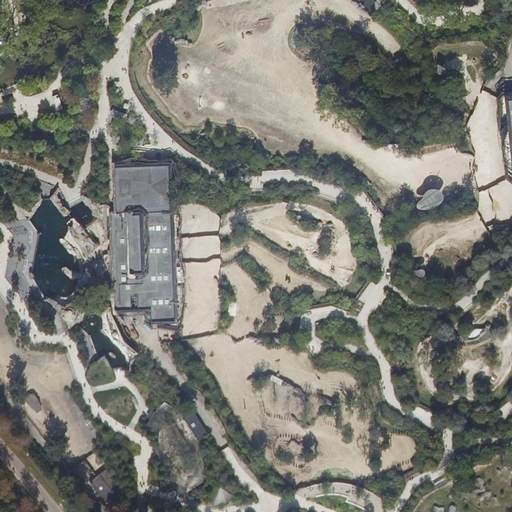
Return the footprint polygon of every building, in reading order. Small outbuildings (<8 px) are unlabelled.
[(8,47),(11,41),(0,34),(0,47),(2,49),(8,47)] [(94,109),(93,94),(83,91),(75,97),(76,109),(85,113),(90,111),(94,109)] [(66,114),(59,101),(51,105),(56,116),(57,118),(66,114)] [(172,162),(114,164),(116,213),(113,213),(111,213),(114,313),(126,312),(139,312),(138,297),(145,296),(145,307),(151,307),(152,324),(178,323),(176,262),(175,238),(174,205),(172,162)] [(23,396),(33,411),(41,405),(31,391),(23,396)] [(194,412),(184,418),(199,439),(207,434),(194,412)] [(97,452),(72,471),(84,487),(109,468),(97,452)] [(109,468),(84,487),(92,496),(97,492),(105,502),(124,487),(109,468)] [(477,495),(480,501),(491,495),(488,490),(477,495)]
